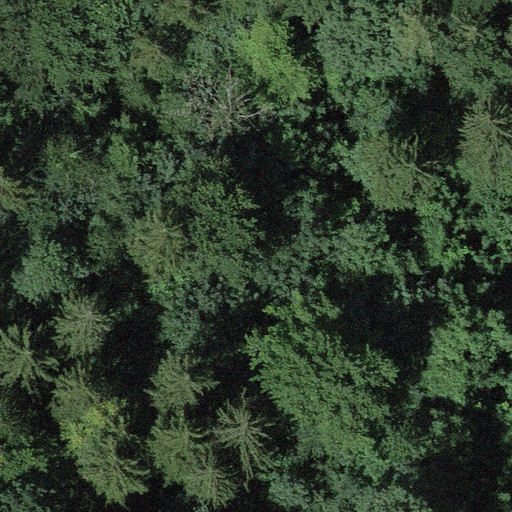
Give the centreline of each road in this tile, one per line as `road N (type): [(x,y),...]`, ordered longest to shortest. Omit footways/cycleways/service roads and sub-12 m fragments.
road 1 (track): [(490,511),(511,322)]
road 2 (track): [(75,0),(0,102)]
